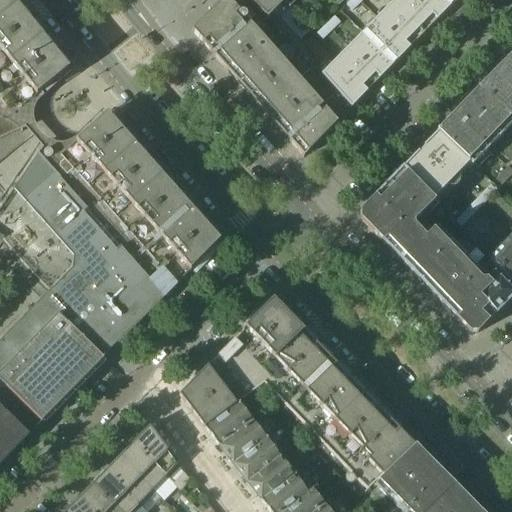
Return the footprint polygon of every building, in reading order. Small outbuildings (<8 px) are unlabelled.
[(68,71),(30,24),(10,0),(0,0),(0,161),(33,134),(29,125),(27,125),(30,98),(34,95),(36,97),(68,71)] [(321,107),(273,53),(238,13),(250,3),(267,20),(273,13),(282,4),(283,4),(285,2),(283,0),(223,0),(191,32),(303,159),(365,95),(334,63),(320,77),(335,94),(321,107)] [(283,0),(285,2),(283,4),(288,9),(297,1),(296,0),(283,0)] [(361,3),(357,0),(352,0),(346,6),(352,12),(361,3)] [(457,0),(395,0),(391,5),(423,35),(457,0)] [(282,4),(273,13),(278,17),(282,13),(287,9),(282,4)] [(391,5),(376,19),(334,63),(365,95),(423,35),(391,5)] [(287,9),(282,13),(278,17),(282,22),(291,14),(287,9)] [(291,14),(282,22),(286,27),(295,18),(291,14)] [(295,18),(286,27),(291,31),(300,23),(295,18)] [(334,18),(326,26),(331,32),(339,24),(334,18)] [(300,23),(291,31),(295,36),(304,28),(300,23)] [(326,26),(316,35),(322,41),(331,32),(326,26)] [(304,28),(295,36),(300,41),(308,32),(304,28)] [(312,39),(304,46),(310,52),(317,45),(312,39)] [(317,45),(310,52),(315,58),(322,51),(317,45)] [(322,51),(315,58),(321,64),(328,57),(322,51)] [(328,57),(321,64),(326,70),(333,63),(328,57)] [(511,64),(508,61),(481,89),(511,120),(511,64)] [(511,126),(511,120),(481,89),(437,134),(468,165),(471,168),(511,126)] [(106,116),(79,140),(75,143),(76,145),(73,147),(46,146),(47,145),(45,144),(0,209),(0,261),(40,301),(0,342),(0,383),(41,424),(103,361),(101,359),(117,345),(118,346),(164,299),(148,283),(153,278),(169,294),(219,243),(158,174),(155,171),(106,116)] [(437,134),(422,149),(423,150),(418,155),(417,154),(403,169),(433,201),(468,165),(437,134)] [(501,186),(510,177),(511,174),(511,172),(507,168),(495,181),(501,186)] [(403,169),(375,197),(359,214),(359,221),(400,263),(425,239),(411,225),(435,202),(433,201),(403,169)] [(497,194),(489,186),(455,222),(462,229),(497,194)] [(483,284),(432,232),(425,239),(400,263),(456,321),(492,287),(486,281),(483,284)] [(511,236),(489,261),(511,283),(511,236)] [(476,335),(494,316),(511,296),(511,294),(493,274),(486,281),(492,287),(456,321),(469,335),(476,335)] [(413,447),(275,304),(272,301),(271,302),(178,397),(203,430),(240,403),(248,396),(263,385),(366,492),(372,487),(376,482),(377,483),(381,478),(413,447)] [(265,413),(257,402),(251,407),(259,418),(265,413)] [(240,403),(203,430),(217,448),(250,424),(242,413),(246,410),(240,403)] [(0,465),(28,437),(0,409),(0,465)] [(250,424),(217,448),(231,466),(268,438),(263,432),(259,435),(250,424)] [(177,466),(149,428),(132,445),(165,478),(179,492),(189,482),(177,466)] [(268,438),(231,466),(246,485),(279,461),(269,449),(273,446),(268,438)] [(165,478),(132,445),(118,459),(152,492),(165,478)] [(413,447),(381,478),(377,483),(376,482),(372,487),(378,493),(382,490),(389,497),(386,501),(392,507),(395,503),(402,510),(400,511),(425,511),(451,487),(413,447)] [(118,459),(112,465),(105,472),(138,505),(152,492),(118,459)] [(279,461),(246,485),(260,503),(296,475),(290,466),(286,470),(279,461)] [(105,472),(91,486),(117,511),(131,511),(138,505),(105,472)] [(296,475),(260,503),(267,511),(286,511),(307,496),(296,483),(300,480),(296,475)] [(117,511),(91,486),(85,492),(78,500),(90,511),(117,511)] [(476,511),(451,487),(425,511),(476,511)] [(307,496),(286,511),(318,511),(325,507),(313,492),(307,496)] [(90,511),(78,500),(72,506),(66,511),(90,511)]
